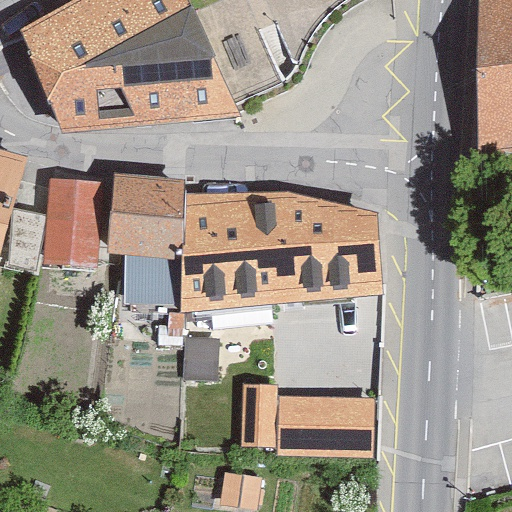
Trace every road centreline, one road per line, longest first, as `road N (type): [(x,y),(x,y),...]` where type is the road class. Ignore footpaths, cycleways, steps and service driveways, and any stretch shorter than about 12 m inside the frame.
road 1 (residential): [(433,175),(326,158),(67,153),(0,126)]
road 2 (tertiary): [(426,402),(433,175)]
road 3 (tertiary): [(433,175),(443,0)]
